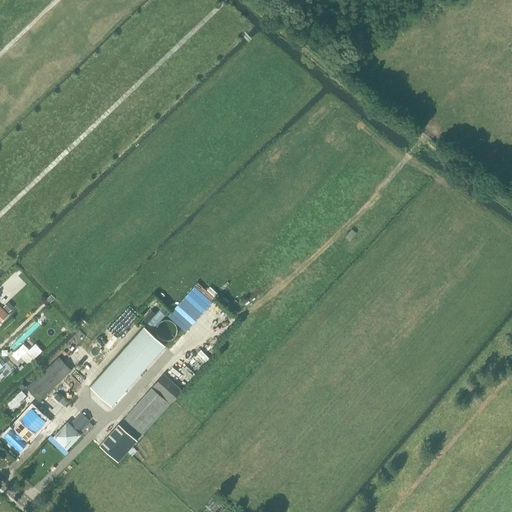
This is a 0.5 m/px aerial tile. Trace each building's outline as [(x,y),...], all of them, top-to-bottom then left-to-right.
[(9,301),(3,307),(8,312),(14,307),(9,301)] [(0,305),(0,319),(2,321),(9,314),(0,305)] [(147,315),(142,321),(153,330),(170,310),(164,305),(152,319),(147,315)] [(178,332),(178,331),(177,329),(177,327),(176,325),(174,323),(172,322),(170,321),(168,320),(166,320),(164,320),(162,321),(160,323),(158,325),(157,327),(156,329),(156,331),(157,336),(158,338),(160,340),(163,342),(166,342),(168,342),(170,342),(172,341),(174,339),(176,337),(177,334),(178,332)] [(167,347),(146,327),(90,388),(111,408),(167,347)] [(71,371),(58,358),(26,388),(39,401),(71,371)] [(163,373),(151,386),(170,403),(182,390),(163,373)] [(151,387),(124,417),(142,434),(170,403),(151,387)] [(58,393),(54,397),(60,402),(63,398),(58,393)] [(23,412),(0,437),(0,438),(13,451),(38,427),(23,412)] [(81,412),(70,424),(79,431),(90,420),(81,412)] [(80,434),(67,422),(53,436),(66,449),(80,434)] [(94,426),(89,422),(80,431),(85,435),(94,426)] [(133,440),(118,427),(98,447),(113,461),(133,440)]
